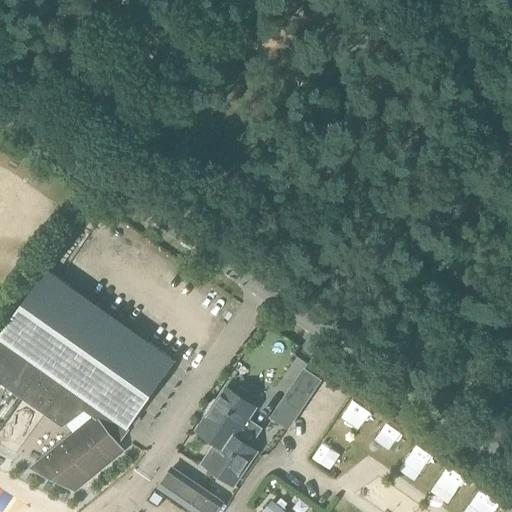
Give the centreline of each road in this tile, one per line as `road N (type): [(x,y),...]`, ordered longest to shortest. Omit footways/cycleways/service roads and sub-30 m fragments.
road 1 (tertiary): [(511,462),(0,105)]
road 2 (track): [(437,0),(511,131)]
